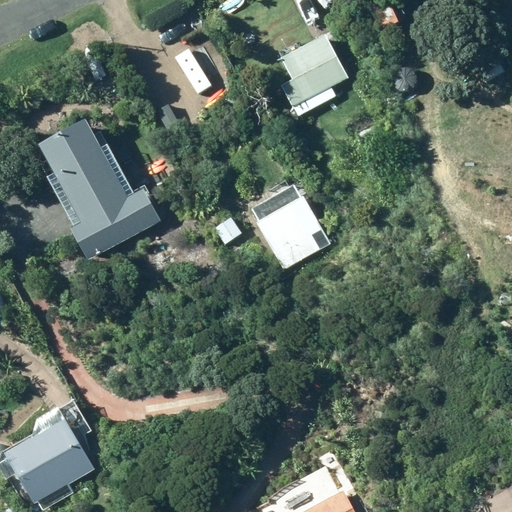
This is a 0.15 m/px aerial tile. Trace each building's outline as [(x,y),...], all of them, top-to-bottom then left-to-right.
[(352,79),(329,36),(284,60),(295,80),(284,86),(300,118),(339,97),(334,88),(352,79)] [(214,86),(211,81),(214,79),(202,61),(199,62),(191,48),(177,57),(199,95),(214,86)] [(374,112),(344,129),(352,144),(382,127),(374,112)] [(131,198),(90,121),(43,145),(84,223),(74,228),(91,260),(164,222),(147,190),(131,198)] [(260,224),(286,271),(336,243),(309,196),(304,200),(297,187),(256,210),(263,222),(260,224)] [(245,233),(234,218),(217,231),(228,246),(245,233)] [(0,316),(10,312),(0,291),(0,316)] [(70,421),(9,455),(11,461),(0,467),(9,482),(20,476),(36,504),(39,503),(44,511),(77,492),(72,484),(97,470),(70,421)] [(356,511),(345,491),(306,511),(356,511)]
